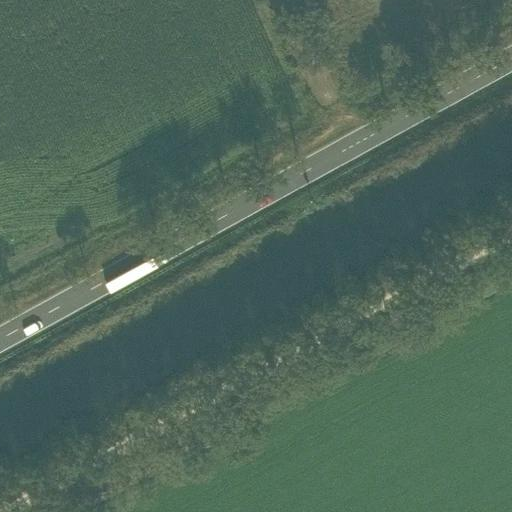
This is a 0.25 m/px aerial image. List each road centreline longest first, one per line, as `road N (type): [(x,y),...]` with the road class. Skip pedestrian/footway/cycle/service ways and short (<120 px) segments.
road 1 (primary): [(0,341),(511,60)]
road 2 (track): [(511,235),(2,511)]
